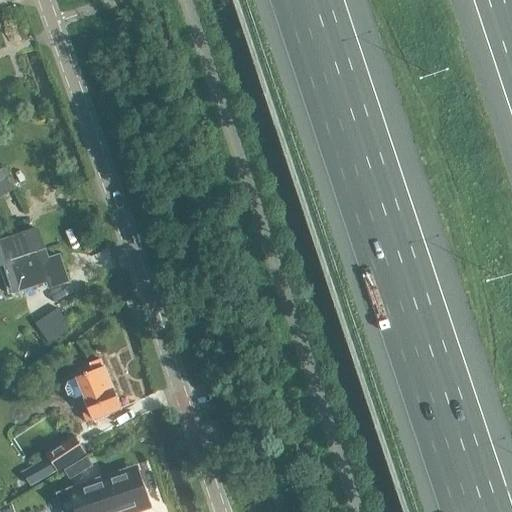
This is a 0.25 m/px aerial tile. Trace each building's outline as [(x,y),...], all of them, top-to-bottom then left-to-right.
[(0,197),(15,190),(4,169),(0,171),(0,197)] [(0,266),(7,264),(45,251),(38,230),(0,242),(0,266)] [(45,251),(7,264),(16,293),(48,282),(50,288),(68,282),(59,257),(48,261),(45,251)] [(33,325),(47,345),(71,328),(58,309),(33,325)] [(86,422),(121,409),(101,359),(90,364),(93,372),(78,378),(85,397),(83,398),(88,412),(83,414),(86,422)] [(74,436),(46,454),(48,458),(23,474),(32,488),(57,472),(58,473),(86,455),(74,436)] [(138,474),(110,484),(108,478),(70,491),(77,511),(137,511),(150,508),(138,474)]
